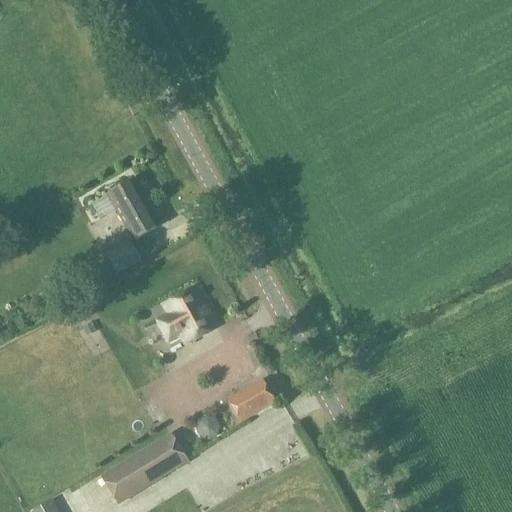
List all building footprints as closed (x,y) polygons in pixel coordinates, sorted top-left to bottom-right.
[(133,183),(109,197),(134,242),(159,228),(133,183)] [(87,199),(93,216),(112,210),(106,192),(87,199)] [(119,277),(142,263),(131,244),(108,257),(119,277)] [(113,280),(106,266),(94,273),(96,277),(80,285),(84,295),(113,280)] [(169,345),(182,339),(185,346),(216,329),(195,290),(165,307),(169,316),(157,322),(169,345)] [(241,425),(276,404),(263,382),(228,402),(241,425)] [(196,431),(201,440),(210,442),(219,437),(221,428),(216,420),(206,417),(198,423),(196,431)] [(173,434),(104,476),(121,504),(190,462),(173,434)] [(36,511),(56,511),(51,503),(36,511)]
